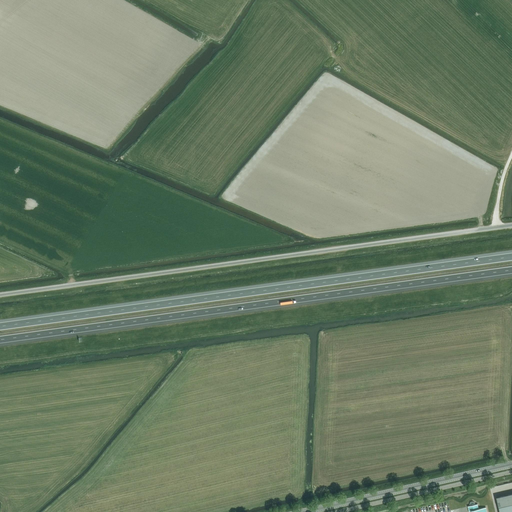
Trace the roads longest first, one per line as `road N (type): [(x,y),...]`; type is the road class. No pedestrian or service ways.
road 1 (tertiary): [(0,297),(511,225)]
road 2 (motorway): [(0,340),(511,270)]
road 3 (motorway): [(511,256),(0,326)]
road 4 (secondary): [(304,511),(511,464)]
